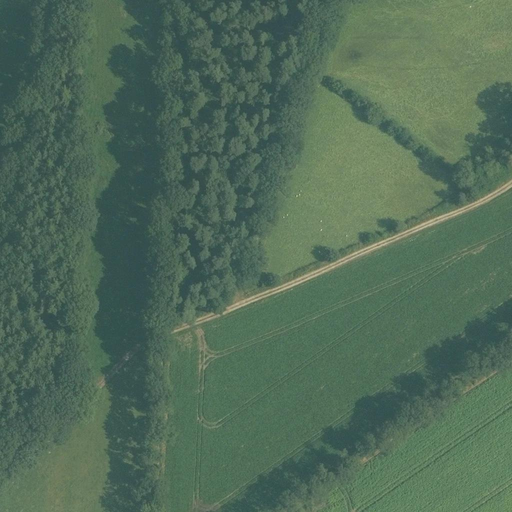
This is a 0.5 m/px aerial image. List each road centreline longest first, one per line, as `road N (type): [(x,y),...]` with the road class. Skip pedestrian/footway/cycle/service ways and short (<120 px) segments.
road 1 (unknown): [(0,497),(143,345),(228,308)]
road 2 (unclassified): [(0,264),(56,0)]
